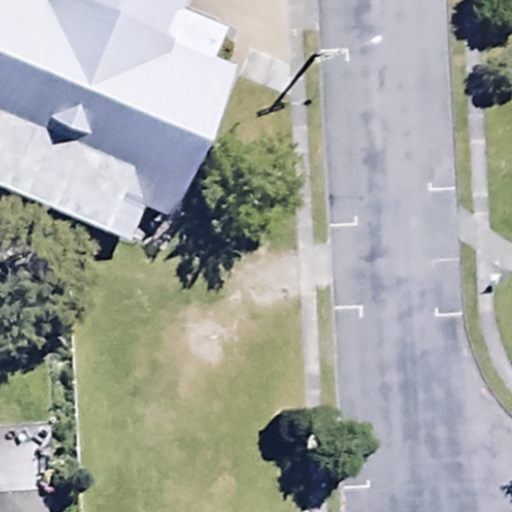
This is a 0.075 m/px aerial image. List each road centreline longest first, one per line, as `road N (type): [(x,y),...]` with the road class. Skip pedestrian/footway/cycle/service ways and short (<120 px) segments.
road 1 (residential): [(383,0),(409,413)]
road 2 (residential): [(409,413),(508,511)]
